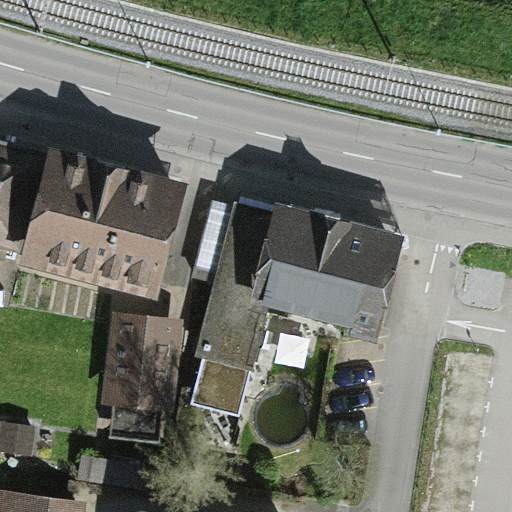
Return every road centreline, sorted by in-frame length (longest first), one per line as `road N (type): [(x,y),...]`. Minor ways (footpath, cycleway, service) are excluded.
road 1 (secondary): [(0,61),(437,171)]
road 2 (residential): [(380,511),(437,171)]
